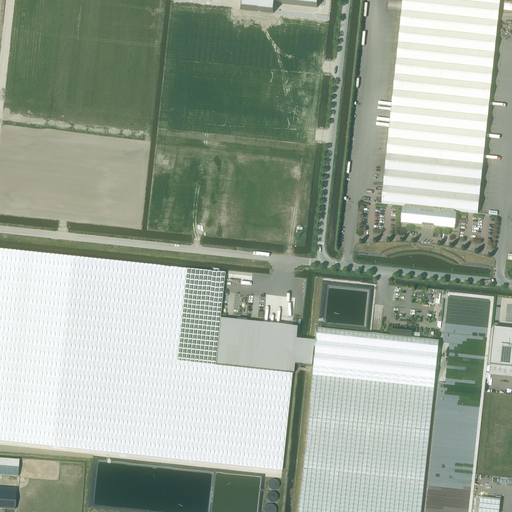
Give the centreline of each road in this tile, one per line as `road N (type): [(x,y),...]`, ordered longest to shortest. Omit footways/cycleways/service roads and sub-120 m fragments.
road 1 (unclassified): [(2,230),(321,263)]
road 2 (unclassified): [(321,263),(347,0)]
road 3 (unclassified): [(321,263),(511,285)]
road 4 (unknown): [(350,237),(430,239),(502,255)]
